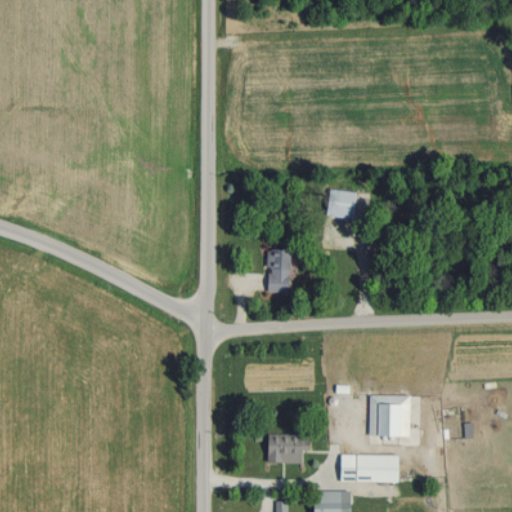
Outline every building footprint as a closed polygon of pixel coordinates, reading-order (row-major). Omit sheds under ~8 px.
[(322,215),(349,219),(353,192),(326,188),(322,215)] [(264,291),(286,291),(286,250),(264,250),(264,291)] [(406,394),(366,394),(366,435),(406,435),(406,394)] [(263,462),(301,462),(301,451),(306,451),(306,432),(263,432),(263,462)] [(395,453),(337,453),(337,481),(395,481),(395,453)] [(345,511),(345,489),(307,489),(307,511),(345,511)]
